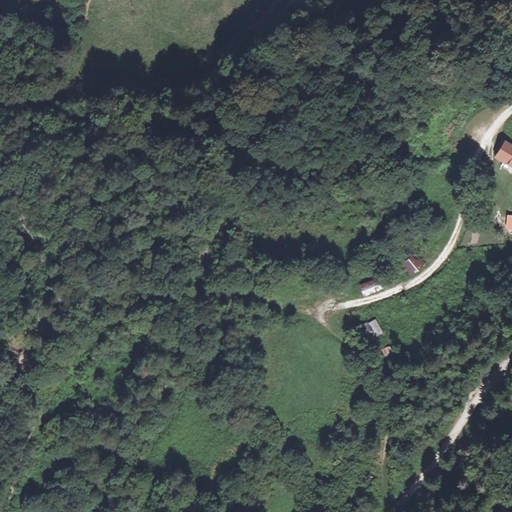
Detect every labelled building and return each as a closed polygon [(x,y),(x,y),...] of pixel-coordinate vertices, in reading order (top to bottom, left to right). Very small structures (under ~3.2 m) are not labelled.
[(511,155),(511,143),(503,138),(494,154),(508,162),(511,155)] [(416,250),(402,261),(411,274),(425,263),(416,250)] [(380,263),(370,267),(373,275),(383,271),(380,263)] [(389,285),(384,273),(359,283),(364,295),(389,285)] [(382,331),(375,319),(370,321),(377,334),(382,331)] [(367,320),(356,326),(365,343),(376,337),(367,320)] [(384,355),(392,351),(389,345),(381,349),(384,355)]
